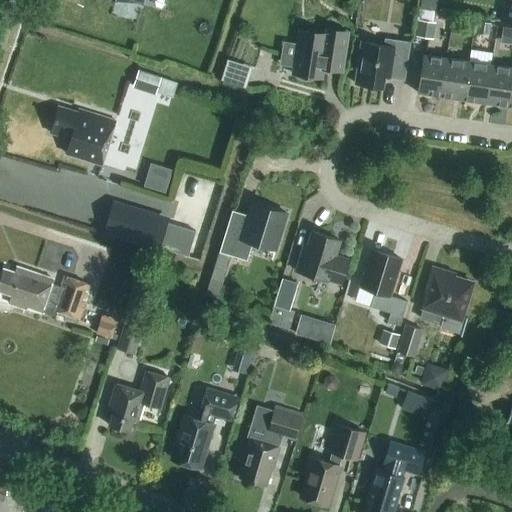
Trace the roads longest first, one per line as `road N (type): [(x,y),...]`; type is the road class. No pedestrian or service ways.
road 1 (unclassified): [(511,253),(344,205),(330,192),(327,174),(356,119),(511,135)]
road 2 (unclassified): [(166,511),(0,443)]
